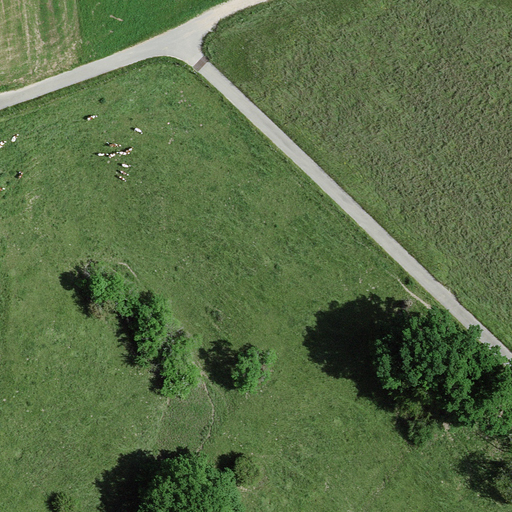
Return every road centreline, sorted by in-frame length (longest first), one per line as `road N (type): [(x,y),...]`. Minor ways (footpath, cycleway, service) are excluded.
road 1 (track): [(174,35),(511,363)]
road 2 (track): [(174,35),(0,101)]
